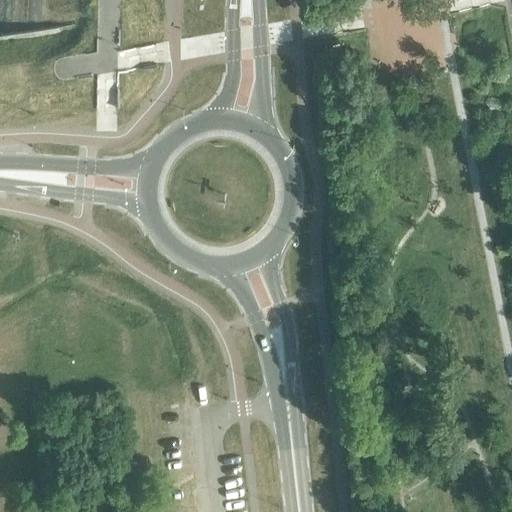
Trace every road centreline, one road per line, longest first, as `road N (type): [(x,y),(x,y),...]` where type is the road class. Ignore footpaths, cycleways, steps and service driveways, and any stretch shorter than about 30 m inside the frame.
road 1 (secondary): [(260,253),(285,225),(293,188),(281,152),(253,127)]
road 2 (secondary): [(283,372),(300,511)]
road 3 (secondary): [(253,127),(262,53),(252,0)]
road 4 (secondary): [(283,372),(285,321),(260,253)]
road 5 (secondary): [(239,0),(233,80),(218,118)]
